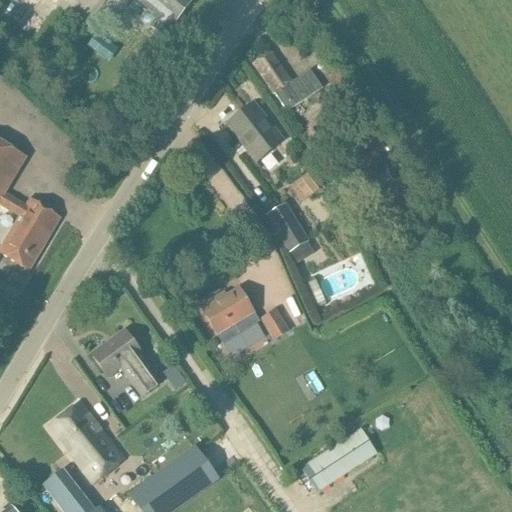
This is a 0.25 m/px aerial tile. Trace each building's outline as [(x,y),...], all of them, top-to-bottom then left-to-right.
[(130,0),(157,20),(151,28),(163,38),(193,1),(192,0),(130,0)] [(104,40),(95,52),(108,62),(117,50),(104,40)] [(276,91),(288,110),(321,88),(310,71),(291,83),(271,54),(254,64),(273,94),(276,91)] [(227,125),(256,164),(284,143),(254,104),(227,125)] [(317,126),(325,139),(342,127),(335,115),(317,126)] [(317,161),(328,154),(312,129),(299,138),(317,161)] [(0,255),(29,272),(60,219),(31,199),(26,207),(2,193),(23,158),(25,160),(26,159),(0,143),(0,207),(18,219),(0,250),(0,255)] [(288,256),(291,254),(297,265),(314,255),(307,243),(309,242),(287,204),(265,217),(288,256)] [(376,245),(381,254),(409,237),(405,228),(376,245)] [(211,325),(217,336),(240,322),(245,331),(258,323),(239,290),(218,302),(216,299),(201,308),(211,325)] [(274,341),(288,333),(275,312),(262,320),(274,341)] [(142,401),(163,385),(124,332),(91,356),(108,378),(119,370),(142,401)] [(315,339),(307,343),(311,353),(320,349),(315,339)] [(253,368),(261,383),(304,357),(296,342),(253,368)] [(50,427),(94,484),(124,461),(79,404),(50,427)] [(360,430),(299,469),(316,495),(347,475),(377,456),(360,430)] [(193,448),(128,495),(139,511),(178,511),(218,485),(193,448)] [(92,511),(62,472),(40,489),(52,505),(57,511),(101,511),(99,508),(93,511),(92,511)]
